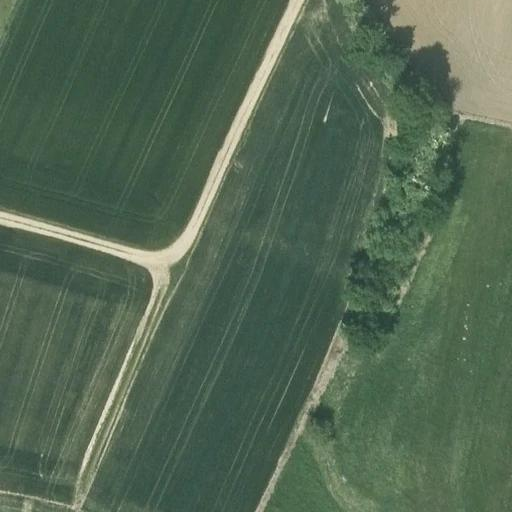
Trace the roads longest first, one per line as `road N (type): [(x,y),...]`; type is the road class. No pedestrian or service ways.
road 1 (track): [(0,204),(170,251),(197,219),(299,0)]
road 2 (track): [(170,251),(95,467),(102,491),(157,511)]
